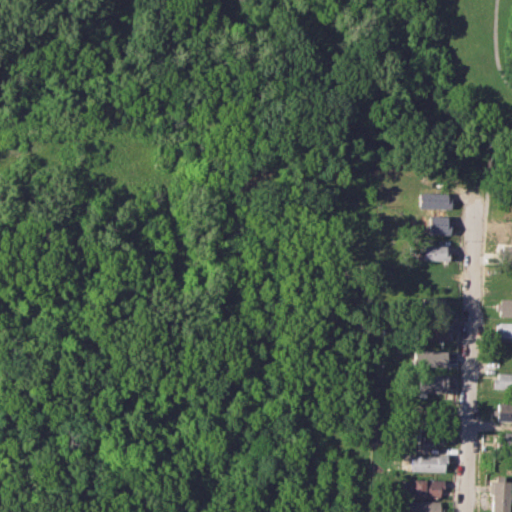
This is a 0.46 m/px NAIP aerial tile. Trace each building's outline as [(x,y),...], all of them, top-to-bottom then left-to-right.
[(450,209),(451,193),(420,192),(419,208),(450,209)] [(429,233),(449,234),(450,216),(429,215),(429,233)] [(449,260),(449,245),(424,245),(424,260),(449,260)] [(497,338),(511,337),(511,298),(501,298),(501,316),(511,316),(511,322),(497,322),(497,338)] [(447,326),(419,325),(418,339),(446,340),(447,326)] [(446,351),(414,350),(413,365),(445,366),(446,351)] [(495,387),(511,387),(511,372),(496,372),(495,387)] [(446,392),(447,375),(418,373),(417,391),(446,392)] [(511,402),(496,402),(495,419),(511,419),(511,402)] [(439,443),(439,429),(417,429),(418,444),(439,443)] [(510,436),(500,430),(494,440),(505,446),(510,436)] [(409,471),(443,471),(444,455),(410,454),(409,471)] [(508,511),(509,478),(492,477),(490,511),(508,511)] [(441,479),(403,479),(403,497),(441,497),(441,479)] [(441,511),(441,501),(401,500),(400,511),(441,511)]
